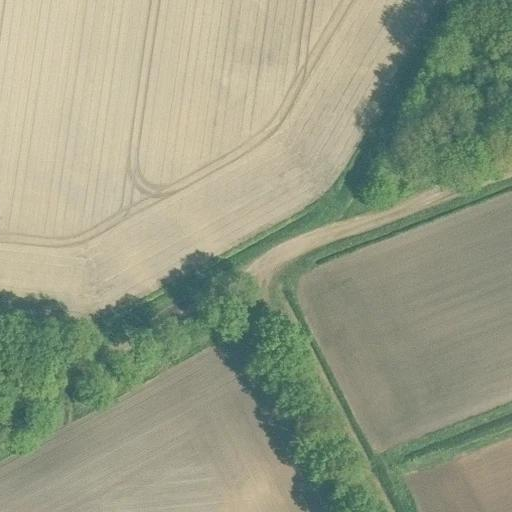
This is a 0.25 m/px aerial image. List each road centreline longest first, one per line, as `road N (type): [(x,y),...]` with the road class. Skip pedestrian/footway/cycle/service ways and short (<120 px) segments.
road 1 (track): [(0,418),(256,269)]
road 2 (track): [(343,228),(468,0)]
road 3 (track): [(343,228),(511,167)]
